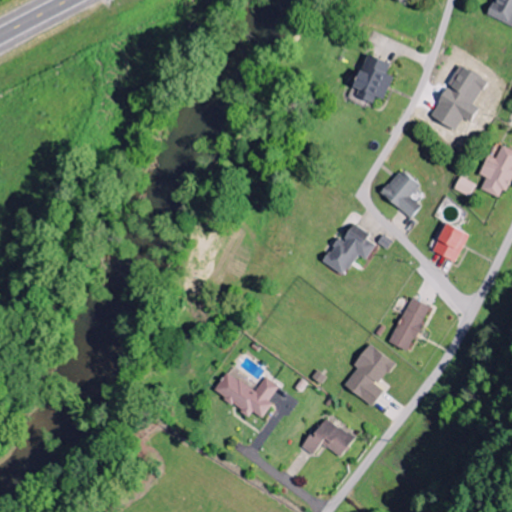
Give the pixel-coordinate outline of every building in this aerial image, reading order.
[(511,0),(496,0),(489,15),(511,25),(511,0)] [(377,98),(386,101),(394,77),(388,75),(392,63),(369,55),(357,88),(361,90),(358,98),(375,104),(377,98)] [(433,118),(458,131),(464,118),(474,123),(481,109),(476,106),(490,81),(461,66),(450,87),(449,87),(433,118)] [(511,179),(511,150),(503,146),(498,160),(490,156),(481,175),(488,178),(482,191),(503,200),(511,179)] [(412,198),(422,184),(401,170),(383,196),(415,218),(423,206),(412,198)] [(477,184),(461,178),(456,191),(472,197),(477,184)] [(360,255),(368,261),(377,246),(369,240),(372,236),(356,225),(345,242),(341,239),(325,263),(346,277),(360,255)] [(458,263),(471,235),(448,225),(435,253),(458,263)] [(392,344),(412,353),(433,307),(413,298),(392,344)] [(346,385),(374,407),(385,391),(379,386),(396,364),(372,345),(356,366),(359,369),(346,385)] [(281,387),(267,377),(257,392),(229,372),(215,392),(251,416),(254,412),(264,418),(274,404),(270,402),(281,387)] [(303,448),(316,456),(324,444),(343,457),(356,438),(327,419),(316,437),(312,435),(303,448)]
